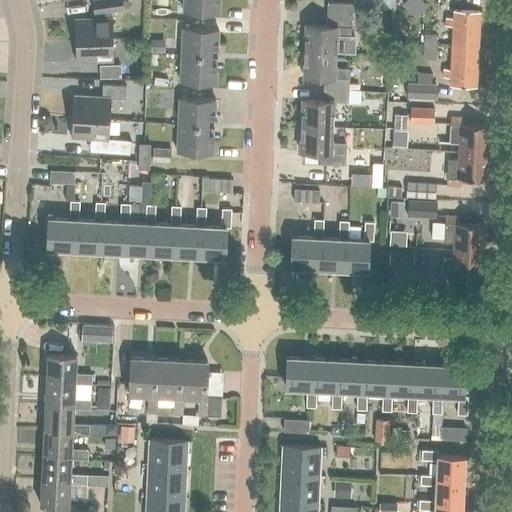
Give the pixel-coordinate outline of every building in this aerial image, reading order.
[(74,41),(112,40),(111,12),(122,10),(120,0),(98,0),(91,1),(93,14),(101,13),(101,19),(73,20),(74,41)] [(219,13),(219,0),(182,0),(182,12),(219,13)] [(394,8),(394,0),(380,0),(380,8),(394,8)] [(420,0),(407,0),(403,5),(415,17),(427,6),(420,0)] [(304,52),(336,53),(336,37),(351,38),(353,5),(328,3),(327,15),(327,27),(305,26),(304,52)] [(454,11),(453,18),(445,17),(445,26),(453,27),(452,49),(477,50),(479,12),(454,11)] [(181,42),(217,44),(218,30),(181,28),(181,42)] [(437,48),(437,35),(423,35),(422,47),(437,48)] [(112,40),(74,41),(75,62),(112,61),(112,40)] [(149,40),(149,54),(165,54),(165,40),(149,40)] [(217,57),(217,44),(181,42),(180,55),(217,57)] [(437,60),(437,48),(422,47),(422,60),(437,60)] [(475,88),(477,50),(452,49),(451,69),(443,69),(442,76),(450,77),(450,86),(475,88)] [(324,79),(324,90),(349,91),(349,85),(350,69),(335,68),(336,53),(304,52),(303,78),(324,79)] [(374,54),(373,70),(389,71),(390,54),(374,54)] [(216,71),(217,57),(180,55),(179,69),(216,71)] [(121,65),(100,65),(100,79),(121,78),(121,65)] [(215,84),(216,71),(179,69),(179,82),(215,84)] [(438,85),(407,84),(407,99),(437,100),(438,85)] [(349,103),(349,100),(357,100),(358,91),(349,91),(324,90),(323,102),(302,100),(301,127),(333,128),(334,102),(349,103)] [(71,117),(109,119),(110,98),(73,96),(71,117)] [(178,112),(214,114),(215,100),(178,98),(178,112)] [(410,123),(434,124),(435,110),(410,109),(410,123)] [(213,127),(214,114),(178,112),(177,125),(213,127)] [(407,129),(408,115),(395,113),(394,128),(407,129)] [(109,119),(71,117),(70,138),(98,140),(97,153),(129,155),(130,141),(107,139),(109,119)] [(458,144),(458,152),(488,154),(489,127),(464,125),(464,118),(450,118),(449,143),(458,144)] [(213,140),(213,127),(177,125),(176,138),(213,140)] [(333,128),(301,127),(300,153),(321,154),(320,164),(346,166),(347,144),(332,143),(333,128)] [(212,154),(213,140),(176,138),(176,152),(212,154)] [(148,169),(149,145),(138,145),(137,169),(148,169)] [(154,149),(153,162),(171,162),(172,149),(154,149)] [(488,154),(458,152),(457,160),(448,160),(446,186),(460,187),(461,180),(487,181),(488,154)] [(383,178),(383,164),(372,164),(372,178),(383,178)] [(73,185),(73,173),(49,171),(48,184),(73,185)] [(153,189),(164,189),(164,177),(154,176),(153,189)] [(202,191),(233,191),(233,180),(209,179),(209,177),(202,176),(202,191)] [(151,205),(152,183),(143,182),(141,204),(151,205)] [(437,184),(407,182),(406,198),(436,200),(437,184)] [(403,186),(388,185),(387,196),(402,197),(403,186)] [(318,203),(318,191),(294,190),(294,202),(318,203)] [(72,220),(77,221),(78,202),(69,202),(68,220),(47,219),(45,249),(71,251),(72,220)] [(404,202),(391,202),(390,216),(404,216),(404,202)] [(434,216),(435,203),(407,202),(407,214),(434,216)] [(93,222),(77,221),(72,220),(71,251),(96,252),(98,222),(103,222),(104,203),(94,203),(93,222)] [(123,223),(128,223),(129,205),(126,205),(120,204),(119,223),(103,222),(98,222),(96,252),(122,253),(123,223)] [(144,224),(128,223),(123,223),(122,253),(147,255),(149,224),(153,224),(154,206),(145,205),(144,224)] [(174,226),(178,226),(179,207),(170,207),(169,225),(153,224),(149,224),(147,255),(173,256),(174,226)] [(195,227),(178,226),(174,226),(173,256),(198,257),(200,227),(204,227),(205,209),(195,208),(195,227)] [(200,227),(198,257),(224,258),(225,229),(229,229),(230,210),(221,210),(220,228),(204,227),(200,227)] [(453,243),(453,251),(483,253),(484,226),(459,224),(459,217),(445,216),(444,242),(453,243)] [(318,239),(323,239),(323,221),(314,221),(313,239),(292,238),(290,268),(316,269),(318,239)] [(338,240),(323,239),(318,239),(316,269),(341,271),(343,240),(348,241),(349,222),(339,222),(338,240)] [(343,240),(341,271),(367,273),(368,243),(372,243),(373,224),(364,223),(363,242),(348,241),(343,240)] [(391,249),(390,265),(414,267),(415,250),(391,249)] [(481,280),(483,253),(453,251),(452,259),(443,258),(441,284),(455,285),(455,278),(481,280)] [(112,342),(112,326),(97,325),(96,341),(112,342)] [(74,381),(74,384),(91,385),(91,375),(75,374),(76,355),(46,354),(45,379),(74,381)] [(148,396),(147,413),(146,422),(156,423),(156,414),(157,396),(153,396),(156,359),(130,358),(128,395),(148,396)] [(315,408),(316,390),(310,390),(311,359),(286,358),(284,389),(307,390),(306,408),(315,408)] [(153,396),(157,396),(172,397),(171,414),(182,415),(183,397),(178,397),(180,360),(156,359),(153,396)] [(340,410),(341,391),(335,391),(337,361),(311,359),(310,390),(316,390),(332,391),(331,409),(340,410)] [(206,362),(180,360),(178,397),(183,397),(198,398),(197,416),(221,417),(222,399),(205,398),(206,362)] [(366,411),(367,392),(361,392),(362,362),(337,361),(335,391),(341,391),(357,392),(356,410),(366,411)] [(391,412),(392,394),(386,394),(388,363),(362,362),(361,392),(367,392),(382,393),(382,412),(391,412)] [(416,413),(417,395),(412,395),(413,365),(388,363),(386,394),(392,394),(407,395),(406,413),(416,413)] [(441,415),(442,397),(437,396),(439,366),(413,365),(412,395),(417,395),(433,396),(432,414),(441,415)] [(437,396),(442,397),(458,397),(457,415),(466,416),(467,397),(463,397),(464,367),(439,366),(437,396)] [(74,399),(74,384),(74,381),(45,379),(44,405),(73,406),(73,410),(89,411),(90,400),(74,399)] [(97,387),(96,410),(109,410),(109,388),(97,387)] [(44,405),(43,430),(72,431),(72,435),(89,436),(90,425),(72,424),(73,410),(73,406),(44,405)] [(365,414),(356,413),(356,423),(365,424),(365,414)] [(308,434),(309,421),(283,419),(283,432),(308,434)] [(390,420),(376,419),(375,441),(389,442),(390,420)] [(106,435),(117,435),(118,424),(106,424),(106,435)] [(442,426),(442,430),(442,440),(467,440),(467,427),(442,426)] [(136,442),(136,428),(122,427),(121,442),(136,442)] [(71,459),(87,460),(88,450),(71,449),(72,435),(72,431),(43,430),(42,455),(71,457),(71,459)] [(410,439),(410,431),(392,430),(392,438),(410,439)] [(104,438),(104,449),(115,449),(115,439),(104,438)] [(148,440),(147,468),(185,470),(186,441),(148,440)] [(283,444),(281,473),(319,475),(320,446),(283,444)] [(349,447),(336,446),(336,457),(349,457),(349,447)] [(437,461),(436,475),(436,480),(464,482),(465,456),(437,455),(438,451),(422,450),(421,460),(437,461)] [(71,457),(42,455),(41,481),(70,482),(70,485),(86,486),(87,476),(70,475),(71,459),(71,457)] [(147,468),(146,496),(184,498),(185,470),(147,468)] [(281,473),(280,501),(317,503),(319,475),(281,473)] [(435,506),(463,507),(464,482),(436,480),(436,475),(420,474),(420,485),(436,486),(435,501),(435,506)] [(333,497),(350,498),(351,481),(334,480),(333,497)] [(69,500),(70,485),(70,482),(41,481),(39,506),(68,508),(67,510),(85,511),(85,501),(69,500)] [(146,496),(145,511),(183,511),(184,498),(146,496)] [(435,511),(434,511),(462,511),(463,507),(435,506),(435,501),(419,500),(419,510),(435,511)] [(280,501),(279,511),(316,511),(317,503),(280,501)] [(378,511),(397,511),(398,503),(379,503),(378,511)]
